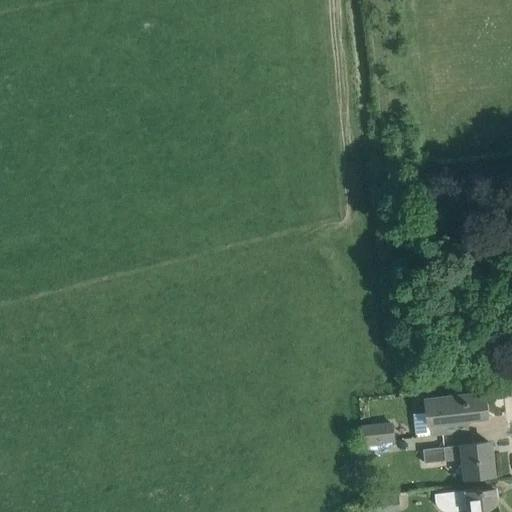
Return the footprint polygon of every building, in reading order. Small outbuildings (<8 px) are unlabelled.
[(446,422),(486,418),(483,393),(463,395),(423,399),(425,413),(413,415),(416,438),(430,436),(447,434),(446,422)] [(359,427),(362,446),(394,442),(391,422),(359,427)] [(461,445),(422,449),(424,463),(462,459),(465,478),(492,475),(488,442),(461,445)] [(392,473),(380,474),(382,494),(408,492),(404,451),(390,453),(392,473)] [(495,511),(493,489),(481,491),(481,486),(466,488),(466,490),(434,493),(435,502),(438,507),(443,511),(446,511),(450,511),(467,510),(467,511),(495,511)]
